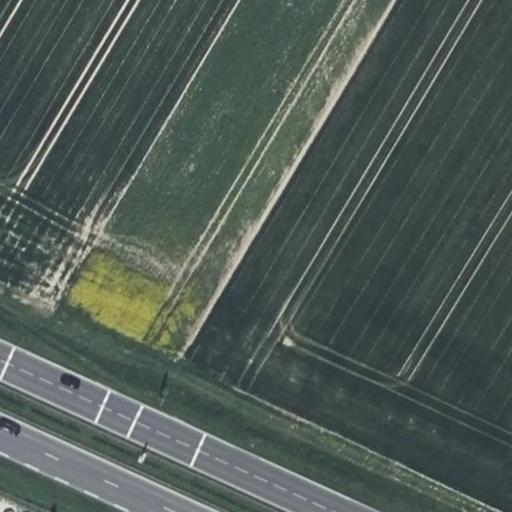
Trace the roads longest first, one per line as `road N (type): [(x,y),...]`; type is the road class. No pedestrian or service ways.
road 1 (primary): [(335,511),(0,359)]
road 2 (primary): [(0,428),(183,511)]
